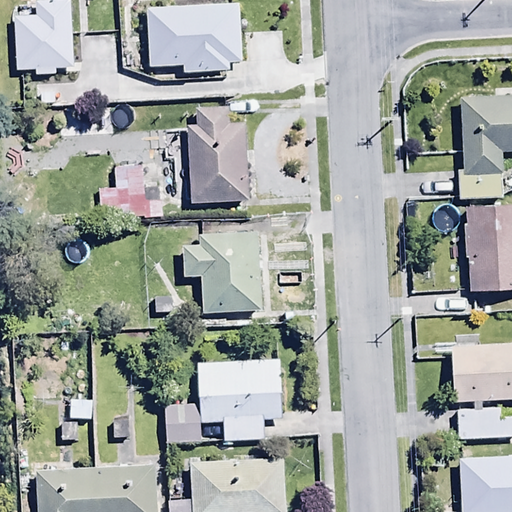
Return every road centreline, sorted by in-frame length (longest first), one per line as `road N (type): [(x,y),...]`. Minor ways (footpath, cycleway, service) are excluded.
road 1 (residential): [(344,20),(362,511)]
road 2 (residential): [(511,13),(344,20)]
